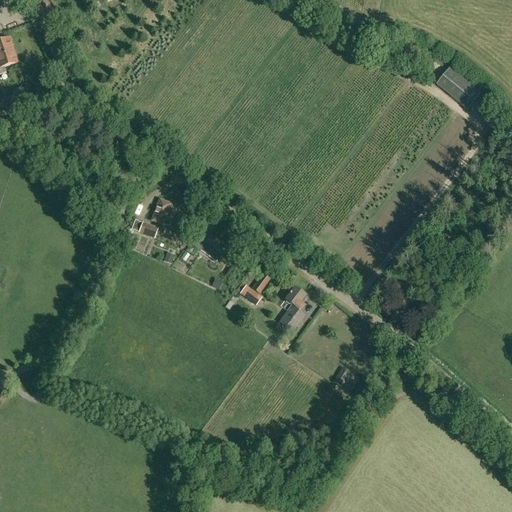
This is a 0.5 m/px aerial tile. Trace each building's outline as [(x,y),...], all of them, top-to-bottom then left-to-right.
[(0,41),(0,55),(14,51),(10,39),(0,41)] [(18,64),(14,51),(0,55),(0,75),(6,73),(5,68),(18,64)] [(450,69),(437,86),(468,111),(482,94),(450,69)] [(0,122),(2,122),(1,118),(20,113),(16,98),(0,102),(0,122)] [(153,221),(163,225),(165,219),(171,221),(175,211),(169,209),(171,205),(160,201),(153,221)] [(139,233),(139,234),(154,239),(158,229),(143,224),(139,233)] [(197,236),(186,251),(191,254),(194,250),(191,248),(193,245),(196,247),(195,248),(200,252),(203,248),(219,258),(227,247),(220,242),(220,241),(217,239),(217,240),(211,236),(212,235),(206,231),(202,238),(197,236)] [(171,264),(174,257),(166,255),(164,262),(171,264)] [(252,289),(260,295),(273,277),(266,271),(252,289)] [(240,295),(256,307),(263,298),(246,287),(240,295)] [(292,305),(289,310),(303,320),(305,317),(300,313),(305,306),(300,303),(305,297),(294,289),(286,301),(292,305)] [(303,320),(289,310),(279,323),(293,333),(303,320)]
